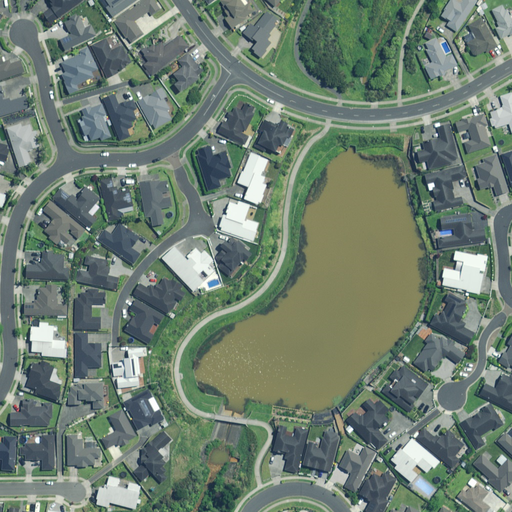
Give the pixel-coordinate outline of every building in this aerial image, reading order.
[(49,0),(54,7),(43,15),(50,25),(83,0),(49,0)] [(114,18),(139,0),(105,0),(110,6),(107,8),(114,18)] [(154,0),(144,0),(116,21),(132,43),(144,35),(135,23),(149,13),(152,17),(162,10),(154,0)] [(221,0),(220,1),(229,16),(226,19),(232,29),(246,20),(245,18),(255,12),(249,3),(244,6),(240,0),(221,0)] [(477,1),(475,0),(463,0),(460,4),(453,0),(451,0),(441,16),(450,21),(447,26),(457,32),(477,1)] [(511,11),(509,13),(504,4),(492,10),(500,26),(495,28),(501,39),(510,35),(510,36),(511,35),(511,11)] [(244,34),(253,41),(255,39),(258,41),(257,44),(252,51),(262,58),(272,44),(268,41),(271,37),(270,34),(275,27),(275,24),(278,20),(267,12),(255,28),(251,24),(244,34)] [(85,29),(79,15),(65,22),(71,35),(61,40),(66,51),(96,36),(91,26),(85,29)] [(467,43),(473,54),(478,56),(486,51),(486,52),(497,46),(482,18),(469,25),(476,38),(467,43)] [(190,46),(181,35),(165,48),(161,43),(155,47),(153,44),(147,49),(142,53),(149,62),(144,65),(152,75),(190,46)] [(446,58),(437,38),(426,43),(428,49),(427,50),(433,62),(425,66),(431,80),(440,76),(440,77),(445,74),(444,72),(458,65),(453,55),(446,58)] [(112,51),(106,39),(92,46),(108,78),(118,73),(118,72),(126,68),(125,66),(131,63),(127,54),(126,54),(122,46),(112,51)] [(98,70),(88,48),(79,52),(80,55),(61,63),(66,73),(62,75),(70,94),(79,90),(77,85),(94,78),(92,73),(98,70)] [(197,53),(191,58),(188,54),(179,61),(183,67),(174,74),(180,82),(175,85),(181,93),(200,78),(198,76),(205,71),(196,59),(200,57),(197,53)] [(3,63),(0,54),(0,80),(26,72),(22,60),(11,64),(10,60),(3,63)] [(4,100),(0,87),(0,86),(0,116),(31,108),(28,96),(10,101),(10,98),(4,100)] [(167,97),(162,88),(138,101),(154,130),(172,120),(167,111),(170,110),(164,98),(167,97)] [(511,93),(501,97),(504,107),(490,112),(493,118),(490,119),(492,126),(494,125),(495,128),(509,124),(511,131),(511,93)] [(119,105),(114,95),(104,99),(120,141),(130,137),(127,130),(133,128),(131,122),(137,120),(134,112),(137,110),(133,100),(119,105)] [(255,108),(246,104),(242,111),(235,108),(232,114),(230,113),(228,118),(230,119),(228,123),(224,122),(219,133),(245,146),(249,137),(244,135),(255,114),(252,113),(255,108)] [(80,110),(81,113),(84,121),(86,126),(82,127),(85,135),(89,134),(91,141),(100,138),(101,141),(111,137),(104,117),(106,116),(102,105),(91,109),(90,106),(80,110)] [(488,127),(484,114),(456,122),(459,133),(469,130),(472,141),(464,143),(467,153),(491,146),(485,128),(488,127)] [(33,132),(29,120),(4,128),(10,146),(12,145),(19,168),(31,164),(27,151),(41,147),(36,131),(33,132)] [(279,126),(265,120),(260,131),(263,132),(255,147),(265,152),(267,148),(276,152),(282,154),(285,148),(283,147),(288,137),(290,138),(294,130),(287,127),(288,124),(282,121),(279,126)] [(458,159),(449,124),(438,127),(441,138),(423,143),(425,150),(418,152),(421,164),(428,162),(430,169),(452,164),(451,161),(458,159)] [(0,160),(7,162),(10,150),(6,149),(7,145),(0,143),(0,160)] [(213,157),(210,147),(196,151),(209,191),(221,187),(219,181),(231,177),(229,169),(231,168),(226,153),(213,157)] [(511,151),(502,155),(511,185),(511,151)] [(266,178),(262,176),(268,161),(268,160),(251,153),(244,172),(243,171),(238,183),(249,187),(245,199),(258,205),(259,202),(261,203),(268,186),(263,184),(266,178)] [(508,192),(496,156),(484,160),(485,164),(476,166),(480,179),(478,180),(481,190),(494,186),(497,196),(508,192)] [(466,178),(463,166),(426,175),(428,185),(433,184),(437,201),(434,201),(436,211),(463,205),(462,197),(454,199),(452,191),(454,191),(452,182),(466,178)] [(114,188),(111,178),(100,180),(109,221),(119,219),(117,210),(134,207),(129,187),(118,190),(117,187),(114,188)] [(160,182),(160,181),(151,182),(151,181),(140,183),(146,218),(152,217),(153,226),(163,224),(161,209),(171,207),(170,198),(163,199),(162,193),(169,192),(167,181),(160,182)] [(68,196),(61,189),(53,199),(88,229),(96,219),(88,213),(100,199),(86,187),(76,199),(70,194),(68,196)] [(86,231),(51,201),(43,210),(54,219),(44,231),(51,236),(49,238),(57,245),(61,240),(66,245),(74,235),(79,240),(81,237),(83,239),(88,233),(86,231)] [(250,205),(239,202),(238,205),(230,203),(226,213),(225,213),(220,227),(222,227),(221,230),(253,241),(259,224),(245,219),(250,205)] [(479,218),(478,213),(441,218),(442,230),(454,229),(455,236),(439,238),(440,248),(487,241),(486,229),(488,229),(487,217),(479,218)] [(139,238),(120,224),(112,236),(105,230),(98,240),(134,264),(140,254),(132,249),(139,238)] [(231,243),(226,241),(222,246),(222,251),(216,259),(222,264),(218,268),(229,277),(241,263),(243,265),(252,254),(244,248),(246,246),(236,237),(231,237),(231,243)] [(194,292),(205,281),(199,275),(203,271),(209,277),(215,271),(209,265),(213,261),(204,251),(201,254),(196,249),(187,257),(190,259),(188,261),(174,247),(162,259),(194,292)] [(457,261),(456,268),(456,271),(444,269),(443,278),(444,278),(443,285),(467,290),(467,291),(479,294),(483,274),(479,274),(480,271),(484,272),(487,258),(455,252),(454,260),(457,261)] [(64,254),(43,254),(43,266),(27,265),(26,278),(69,280),(69,269),(64,269),(64,254)] [(107,261),(86,256),(85,264),(90,265),(88,272),(79,270),(77,281),(117,290),(119,278),(108,276),(110,267),(106,266),(107,261)] [(161,284),(159,283),(156,288),(151,285),(149,289),(140,284),(134,294),(169,314),(172,309),(174,310),(179,300),(181,301),(186,293),(180,290),(183,286),(172,280),(171,282),(164,278),(161,284)] [(67,305),(57,304),(57,287),(40,287),(39,304),(24,303),(24,315),(67,316),(67,305)] [(99,290),(89,289),(89,293),(82,293),(82,299),(76,298),(76,329),(101,329),(101,317),(92,317),(92,304),(105,305),(105,293),(99,293),(99,290)] [(465,307),(467,303),(449,293),(445,301),(449,303),(442,318),(436,315),(431,325),(469,345),(475,334),(464,328),(466,324),(460,321),(467,308),(465,307)] [(165,317),(136,300),(130,310),(136,314),(126,331),(149,345),(154,335),(149,332),(154,323),(159,326),(165,317)] [(49,323),(40,323),(40,328),(31,327),(31,341),(33,341),(32,352),(42,352),(42,356),(66,357),(67,349),(66,349),(66,341),(53,341),(54,327),(49,326),(49,323)] [(88,332),(76,332),(76,377),(87,377),(87,368),(101,368),(101,344),(88,344),(88,332)] [(437,338),(431,334),(426,342),(429,344),(414,364),(426,372),(429,368),(433,371),(439,362),(440,363),(446,355),(458,364),(465,354),(453,346),(455,344),(449,340),(448,342),(439,336),(437,338)] [(511,336),(508,344),(511,346),(507,353),(505,352),(499,363),(509,368),(510,366),(511,367),(511,336)] [(114,376),(117,376),(118,379),(114,379),(115,387),(117,387),(118,389),(139,387),(139,378),(140,378),(140,374),(146,374),(145,367),(139,368),(138,357),(147,356),(146,348),(129,349),(129,359),(123,359),(123,363),(113,363),(114,376)] [(53,365),(42,362),(41,366),(34,364),(27,387),(37,390),(36,394),(59,400),(63,385),(50,382),(54,368),(53,365)] [(394,381),(391,386),(389,384),(383,392),(409,413),(414,407),(413,406),(429,385),(404,366),(399,372),(396,370),(390,378),(394,381)] [(510,378),(503,374),(496,389),(486,384),(481,395),(511,410),(511,376),(511,375),(510,378)] [(103,409),(103,384),(77,384),(77,387),(69,387),(70,405),(81,405),(81,402),(94,401),(94,409),(103,409)] [(153,398),(149,390),(124,403),(129,412),(130,411),(134,419),(133,420),(138,430),(151,424),(152,426),(165,420),(160,410),(155,413),(148,400),(153,398)] [(34,407),(34,400),(23,400),(22,413),(11,413),(10,426),(49,426),(49,419),(52,419),(52,404),(44,404),(44,407),(34,407)] [(377,429),(379,427),(381,430),(387,424),(390,421),(385,416),(390,411),(380,401),(375,405),(370,400),(363,406),(369,411),(365,416),(359,417),(356,413),(348,421),(370,444),(372,442),(379,450),(389,441),(377,429)] [(504,425),(491,405),(483,410),(484,412),(481,414),(480,412),(460,424),(477,450),(485,445),(480,437),(494,429),(495,431),(504,425)] [(136,437),(123,410),(109,417),(117,431),(102,439),(107,449),(117,444),(119,448),(129,443),(128,441),(136,437)] [(287,428),(281,426),(274,451),(280,453),(281,451),(287,453),(286,460),(288,460),(286,470),(297,473),(308,431),(297,428),(295,438),(285,436),(287,428)] [(434,438),(424,429),(417,438),(453,469),(460,461),(455,457),(465,445),(450,433),(440,438),(437,437),(436,435),(434,438)] [(152,439),(147,443),(144,446),(143,464),(134,471),(143,480),(152,472),(162,483),(168,477),(164,472),(167,470),(163,465),(166,462),(162,458),(169,452),(164,447),(172,439),(165,431),(153,441),(152,439)] [(339,435),(326,432),(322,446),(310,443),(304,466),(330,472),(339,435)] [(511,437),(511,439),(506,433),(498,442),(511,454),(511,437)] [(77,440),(77,435),(68,435),(68,467),(94,467),(94,459),(100,459),(100,449),(83,449),(83,440),(77,440)] [(54,470),(54,436),(42,436),(42,444),(26,444),(26,447),(21,447),(21,455),(26,455),(26,461),(43,461),(43,470),(54,470)] [(16,438),(5,437),(4,444),(0,443),(0,460),(3,461),(3,471),(14,471),(16,438)] [(440,462),(412,438),(393,461),(398,465),(395,468),(412,482),(418,475),(412,470),(417,464),(427,473),(432,467),(434,468),(440,462)] [(376,453),(365,447),(360,457),(348,451),(340,467),(352,474),(345,488),(356,493),(376,453)] [(498,470),(482,455),(473,465),(484,474),(482,477),(501,494),(511,481),(511,463),(507,460),(498,470)] [(397,480),(385,473),(382,479),(374,474),(371,481),(368,479),(360,495),(372,501),(366,511),(367,511),(383,511),(389,502),(386,500),(397,480)] [(120,479),(108,476),(105,489),(100,488),(96,504),(109,508),(110,503),(136,509),(137,503),(140,504),(141,500),(138,499),(141,486),(130,483),(128,490),(118,487),(120,479)] [(489,493),(479,485),(475,490),(471,488),(467,493),(462,490),(457,497),(476,511),(486,511),(490,508),(482,502),(489,493)]
